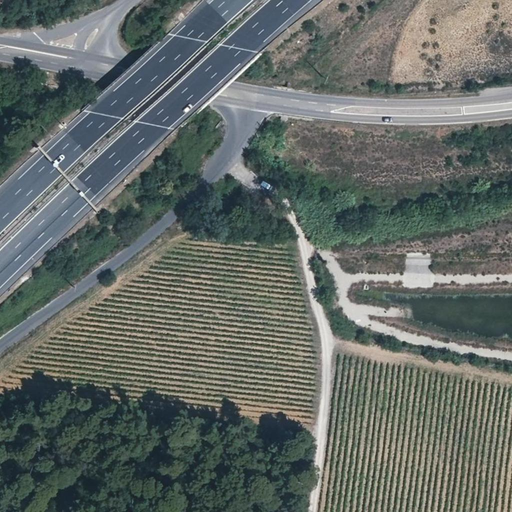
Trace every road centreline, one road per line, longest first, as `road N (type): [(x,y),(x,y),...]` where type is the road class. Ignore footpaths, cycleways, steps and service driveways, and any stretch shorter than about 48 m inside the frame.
road 1 (motorway): [(0,268),(290,0)]
road 2 (unclassified): [(0,345),(178,212),(232,158),(250,100)]
road 3 (motorway): [(234,0),(0,215)]
road 4 (tertiary): [(250,100),(393,111),(511,103)]
road 5 (tertiary): [(83,65),(250,100)]
